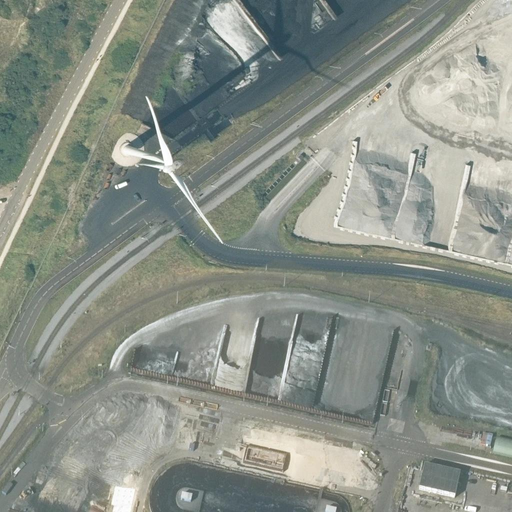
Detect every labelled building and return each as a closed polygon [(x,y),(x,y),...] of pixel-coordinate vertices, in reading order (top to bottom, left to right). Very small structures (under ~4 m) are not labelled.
[(143,151),(143,150),(143,148),(143,147),(143,145),(142,143),(141,142),(141,141),(140,139),(139,138),(137,137),(136,136),(135,135),(133,134),(132,134),(130,133),(129,133),(127,133),(125,133),(124,133),(122,133),(121,134),(119,134),(118,135),(116,136),(115,137),(114,138),(113,139),(112,141),(111,142),(110,143),(110,145),(109,147),(109,148),(109,150),(109,151),(109,153),(110,155),(110,156),(111,158),(112,159),(113,160),(114,162),(115,163),(116,164),(118,165),(119,165),(121,166),(122,166),(124,167),(125,167),(127,167),(129,167),(130,166),(132,166),(133,165),(135,165),(136,164),(137,163),(139,162),(140,160),(141,159),(141,158),(142,156),(143,155),(143,153),(143,151)] [(245,457),(251,429),(241,427),(239,438),(245,440),(241,456),(245,457)] [(331,447),(253,430),(248,451),(327,468),(331,447)] [(511,441),(496,438),(493,454),(511,457),(511,441)] [(459,474),(423,466),(418,489),(418,490),(454,498),(459,474)] [(315,467),(312,479),(354,488),(357,476),(326,469),(315,467)] [(36,474),(34,483),(42,486),(44,476),(36,474)]
